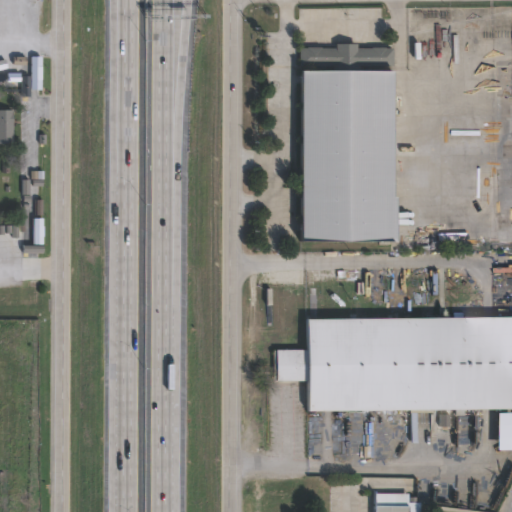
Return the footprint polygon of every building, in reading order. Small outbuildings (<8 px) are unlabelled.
[(356,44),(356,49),(370,49),(370,48),(384,48),(384,49),(389,49),(391,49),(391,66),(389,66),(389,72),(393,72),(393,198),(396,198),(396,243),(393,243),(301,243),(301,71),(298,71),(298,48),(305,48),(305,47),(320,47),(320,48),(334,48),(334,44),(356,44)] [(0,61),(8,61),(8,62),(21,62),(21,85),(8,85),(8,70),(0,70),(0,61)] [(14,145),(0,145),(0,110),(14,110),(14,145)] [(511,320),(511,411),(508,411),(493,412),(484,412),(443,412),(311,414),(310,382),(275,383),(275,382),(274,352),(309,351),(309,322),(483,320),(494,320),(511,320)] [(422,502),(422,511),(376,511),(377,493),(410,494),(410,502),(422,502)]
